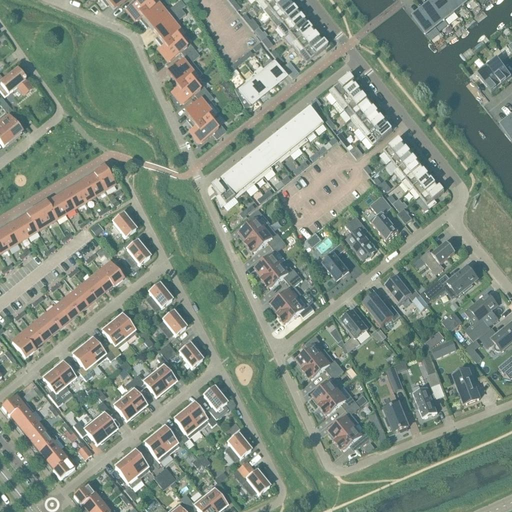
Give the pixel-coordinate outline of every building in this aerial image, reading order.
[(100,0),(107,9),(109,7),(113,13),(128,0),(100,0)] [(145,11),(155,3),(152,0),(136,0),(138,2),(127,10),(137,23),(139,21),(148,14),(145,11)] [(181,11),(185,8),(180,2),(169,12),(159,0),(158,0),(155,3),(145,11),(148,14),(139,21),(147,30),(149,29),(153,34),(169,21),(165,15),(167,14),(171,19),(181,11)] [(259,0),(256,3),(263,11),(277,0),(259,0)] [(289,5),(286,1),(285,0),(277,0),(263,11),(270,20),(289,5),(289,4),(289,5)] [(436,0),(431,4),(445,22),(455,15),(443,0),(436,0)] [(443,0),(455,15),(464,7),(458,0),(443,0)] [(428,7),(422,12),(436,30),(445,22),(431,4),(430,3),(427,6),(428,7)] [(232,7),(237,13),(241,10),(236,4),(232,7)] [(270,20),(277,29),(296,14),(293,9),(292,9),(289,5),(290,5),(289,5),(270,20)] [(176,25),(185,17),(181,11),(171,19),(176,25)] [(422,12),(412,20),(426,38),(436,30),(422,12)] [(277,29),(284,38),(303,22),(300,18),(299,18),(296,14),(297,14),(296,14),(277,29)] [(250,22),(245,16),(241,19),(246,25),(250,22)] [(173,46),(183,38),(169,21),(153,34),(157,39),(155,40),(162,49),(171,43),(173,46)] [(251,21),(250,22),(246,25),(253,33),(258,29),(251,21)] [(291,47),(311,31),(307,27),(306,27),(303,23),(304,23),(303,22),(284,38),(288,35),(295,44),(291,47)] [(291,47),(299,56),(318,40),(314,35),(314,36),(311,32),(311,31),(291,47)] [(256,36),(261,43),(264,39),(260,33),(256,36)] [(185,60),(195,52),(183,38),(173,46),(171,43),(162,49),(160,51),(170,64),(181,55),(185,60)] [(264,39),(261,43),(266,49),(268,51),(271,48),(269,46),(264,39)] [(299,56),(306,65),(327,48),(323,43),(321,45),(318,41),(318,40),(299,56)] [(259,45),(253,50),(256,54),(262,49),(259,45)] [(511,55),(511,49),(503,57),(506,60),(511,55)] [(279,57),(274,51),(270,54),(275,60),(279,57)] [(506,60),(503,57),(498,51),(492,56),(497,62),(487,69),(502,87),(511,79),(500,65),(506,60)] [(192,64),(199,58),(195,52),(185,60),(189,66),(187,68),(182,63),(166,76),(170,81),(168,83),(176,92),(183,86),(186,89),(197,81),(202,76),(192,64)] [(244,63),(250,58),(247,55),(241,60),(244,63)] [(280,66),(284,63),(279,57),(275,60),(280,66)] [(241,60),(235,64),(238,68),(244,63),(241,60)] [(274,64),(265,71),(277,86),(286,78),(274,64)] [(282,69),(292,81),(296,78),(286,66),(282,69)] [(469,79),(474,85),(480,81),(492,95),(502,87),(487,69),(485,67),(469,79)] [(230,68),(224,73),(227,77),(233,72),(230,68)] [(254,76),(268,93),(277,86),(265,71),(256,78),(254,76)] [(17,73),(0,86),(0,93),(4,99),(18,88),(24,95),(24,96),(31,90),(25,83),(25,82),(24,81),(17,73)] [(254,76),(245,83),(259,100),(268,93),(254,76)] [(337,103),(356,88),(353,84),(355,83),(350,77),(330,94),(337,103)] [(199,103),(208,95),(197,81),(186,89),(183,86),(176,92),(173,94),(183,106),(194,98),(199,103)] [(225,91),(229,87),(226,82),(221,86),(225,91)] [(250,108),(259,100),(245,83),(234,91),(244,110),(249,106),(250,108)] [(344,112),(363,97),(363,96),(363,97),(360,93),(356,88),(337,103),(344,112)] [(205,107),(213,101),(208,95),(199,103),(184,115),(188,121),(186,122),(193,131),(201,125),(204,128),(214,120),(205,107)] [(351,121),(371,106),(370,105),(370,106),(367,102),(363,97),(344,112),(351,121)] [(0,100),(0,106),(4,112),(9,108),(1,99),(0,100)] [(358,130),(378,115),(374,110),(373,110),(370,106),(371,106),(351,121),(358,130)] [(324,114),(319,108),(316,111),(321,117),(324,114)] [(303,118),(315,133),(324,126),(312,111),(303,118)] [(22,134),(6,115),(0,119),(0,126),(13,142),(19,137),(18,137),(22,134)] [(378,115),(358,130),(366,139),(385,123),(381,119),(378,115)] [(333,132),(336,129),(327,116),(323,120),(333,132)] [(303,118),(294,126),(308,143),(306,140),(315,133),(303,118)] [(191,133),(201,145),(212,137),(216,142),(226,134),(214,120),(204,128),(201,125),(193,131),(191,133)] [(511,143),(511,123),(510,121),(500,129),(511,143)] [(385,124),(385,123),(366,139),(373,148),(392,133),(388,127),(388,128),(385,124)] [(13,142),(0,126),(0,145),(3,149),(6,146),(7,147),(13,142)] [(299,150),(308,143),(294,126),(285,133),(299,150)] [(285,133),(276,140),(290,157),(299,150),(285,133)] [(347,150),(351,147),(341,134),(337,137),(347,150)] [(338,143),(335,139),(329,144),(332,148),(338,143)] [(281,164),(290,157),(276,140),(267,147),(281,164)] [(403,146),(399,141),(384,154),(391,163),(407,150),(406,150),(403,147),(403,146)] [(273,171),(271,169),(279,162),(281,165),(281,164),(267,147),(258,154),(272,172),(273,171)] [(324,148),(317,154),(320,158),(327,152),(324,148)] [(413,159),(410,156),(411,155),(407,150),(391,163),(398,171),(394,174),(394,175),(414,159),(413,159)] [(357,162),(360,159),(355,152),(352,155),(357,162)] [(250,161),(264,179),(272,172),(258,154),(250,161)] [(317,154),(310,159),(313,163),(320,158),(317,154)] [(420,168),(417,164),(418,164),(414,159),(394,175),(402,184),(421,168),(420,168)] [(250,161),(241,169),(255,186),(264,179),(250,161)] [(302,172),(308,167),(305,163),(299,168),(302,172)] [(368,176),(372,173),(367,167),(363,170),(368,176)] [(299,168),(293,173),(296,177),(302,172),(299,168)] [(424,173),(421,169),(421,168),(402,184),(409,193),(428,177),(424,172),(424,173)] [(232,176),(246,193),(255,186),(241,169),(232,176)] [(94,176),(105,193),(114,187),(104,170),(94,176)] [(89,180),(85,183),(95,199),(105,193),(94,176),(88,179),(89,180)] [(232,176),(223,183),(237,200),(246,193),(232,176)] [(287,177),(281,182),(284,186),(290,181),(287,177)] [(435,186),(434,185),(435,185),(431,181),(428,178),(428,177),(409,193),(413,190),(420,198),(435,186)] [(382,185),(377,179),(373,182),(378,188),(382,185)] [(284,186),(281,182),(275,187),(278,191),(284,186)] [(95,199),(85,183),(75,189),(85,205),(95,199)] [(223,184),(219,187),(218,185),(213,189),(219,197),(216,199),(221,210),(235,199),(237,200),(223,183),(223,184)] [(378,188),(383,194),(387,191),(382,185),(378,188)] [(420,198),(430,211),(437,205),(434,202),(444,194),(440,189),(438,190),(435,186),(420,198)] [(75,189),(66,195),(75,211),(85,205),(75,189)] [(270,192),(263,197),(267,201),(273,196),(270,192)] [(75,211),(66,195),(56,200),(66,217),(75,211)] [(267,201),(263,197),(257,202),(261,206),(267,201)] [(396,203),(391,197),(387,200),(392,206),(396,203)] [(387,244),(399,235),(384,216),(392,210),(382,198),(370,208),(377,217),(369,223),(387,244)] [(51,202),(45,205),(56,223),(66,217),(56,200),(52,203),(51,202)] [(401,209),(396,203),(392,206),(397,212),(401,209)] [(487,204),(471,217),(476,224),(486,215),(494,225),(507,214),(499,204),(491,210),(487,204)] [(56,223),(45,205),(36,211),(47,228),(56,223)] [(252,206),(246,211),(249,215),(255,210),(252,206)] [(36,211),(27,216),(37,234),(47,228),(36,211)] [(240,216),(243,220),(249,215),(246,211),(240,216)] [(397,217),(405,227),(412,221),(404,211),(397,217)] [(265,230),(257,222),(263,217),(258,212),(248,220),(252,225),(239,235),(241,237),(240,238),(246,246),(245,246),(245,247),(269,227),(265,230)] [(18,223),(27,240),(37,234),(27,216),(21,220),(22,221),(18,223)] [(113,225),(125,241),(135,233),(131,227),(132,226),(125,217),(124,218),(123,217),(113,225)] [(351,250),(352,249),(363,263),(366,261),(367,262),(371,260),(374,256),(373,255),(375,253),(363,238),(368,234),(356,219),(345,228),(354,238),(347,243),(349,245),(348,246),(351,250)] [(8,229),(18,246),(27,240),(18,223),(8,229)] [(511,224),(501,233),(509,243),(511,240),(511,224)] [(96,237),(102,233),(97,227),(91,232),(96,237)] [(277,236),(269,227),(245,247),(252,255),(253,253),(255,255),(267,245),(271,250),(282,241),(277,236)] [(480,228),(476,232),(480,237),(484,233),(480,228)] [(0,234),(0,238),(8,251),(18,246),(8,229),(0,234)] [(293,240),(296,240),(297,239),(294,232),(289,236),(293,240)] [(313,252),(313,253),(316,258),(333,244),(327,237),(323,240),(318,234),(306,244),(313,252)] [(0,256),(8,251),(0,238),(0,256)] [(282,241),(271,250),(276,255),(286,247),(282,241)] [(133,242),(124,249),(126,252),(130,249),(130,250),(135,246),(133,242)] [(306,243),(301,247),(303,253),(309,248),(306,243)] [(138,246),(137,244),(135,246),(130,250),(127,253),(127,254),(123,257),(131,267),(131,268),(136,264),(139,268),(149,260),(145,254),(146,253),(139,245),(138,246)] [(440,267),(455,255),(447,244),(432,256),(429,253),(430,253),(429,252),(421,259),(435,277),(444,270),(443,270),(440,267)] [(322,266),(337,284),(349,274),(336,259),(346,251),(341,245),(330,255),(332,258),(322,266)] [(103,249),(97,254),(100,259),(103,257),(106,260),(110,258),(107,254),(103,249)] [(281,266),(273,257),(255,271),(257,273),(256,274),(262,281),(261,282),(285,263),(285,262),(281,266)] [(293,272),(285,263),(261,282),(268,290),(270,289),(271,290),(284,280),(288,285),(298,277),(293,271),(293,272)] [(101,273),(114,289),(123,282),(110,266),(101,273)] [(471,286),(477,282),(467,269),(443,289),(438,282),(420,297),(427,306),(445,291),(452,300),(457,297),(458,297),(463,293),(464,295),(473,288),(471,286)] [(101,273),(92,280),(104,295),(108,292),(109,293),(114,289),(101,273)] [(302,282),(298,277),(288,285),(292,291),(302,282)] [(411,295),(397,278),(384,288),(399,307),(409,299),(421,314),(429,308),(427,306),(420,297),(415,292),(411,295)] [(83,287),(95,302),(104,295),(92,280),(83,287)] [(421,286),(416,291),(420,296),(425,292),(421,286)] [(74,294),(85,308),(86,309),(95,302),(83,287),(74,294)] [(163,309),(163,310),(172,303),(171,302),(172,301),(165,292),(164,293),(159,287),(151,294),(154,298),(149,302),(158,313),(163,309)] [(302,298),(297,302),(289,292),(271,307),(273,309),(272,309),(278,317),(277,318),(302,298)] [(65,301),(77,316),(86,309),(85,308),(74,294),(65,301)] [(488,295),(464,314),(468,319),(473,315),(481,325),(467,336),(473,344),(490,330),(489,328),(498,321),(491,313),(498,307),(495,304),(496,304),(491,297),(490,298),(488,295)] [(392,308),(388,312),(375,296),(369,301),(363,306),(381,329),(392,321),(394,324),(401,318),(392,308)] [(286,324),(287,326),(300,316),(303,320),(314,312),(302,298),(277,318),(284,326),(286,324)] [(56,309),(67,322),(68,324),(77,316),(65,301),(56,309)] [(455,304),(450,308),(454,313),(459,309),(455,304)] [(47,316),(59,331),(68,324),(67,322),(56,309),(47,316)] [(344,346),(348,355),(360,345),(356,341),(368,332),(353,314),(349,317),(347,315),(342,320),(343,322),(341,323),(347,330),(346,331),(350,335),(351,335),(354,339),(344,346)] [(160,320),(156,315),(147,323),(151,328),(160,320)] [(172,335),(175,339),(186,330),(181,325),(182,324),(175,315),(174,316),(173,315),(163,323),(163,324),(159,328),(167,338),(168,339),(172,335)] [(454,315),(451,317),(460,327),(462,324),(454,315)] [(39,323),(49,336),(51,338),(59,331),(47,316),(39,323)] [(117,320),(111,324),(127,344),(137,336),(122,317),(118,321),(117,320)] [(451,317),(442,324),(450,335),(460,327),(451,317)] [(39,323),(30,330),(42,345),(51,338),(49,336),(39,323)] [(117,351),(127,344),(111,324),(105,329),(106,330),(102,333),(111,345),(107,349),(115,360),(121,356),(117,351)] [(491,332),(481,341),(487,349),(494,344),(496,347),(495,348),(495,350),(495,352),(497,353),(499,353),(500,352),(502,354),(511,345),(511,325),(496,338),(491,332)] [(21,337),(34,353),(39,349),(38,348),(42,345),(30,330),(21,337)] [(371,336),(379,346),(384,342),(378,334),(376,332),(371,336)] [(381,332),(378,334),(384,342),(386,339),(381,332)] [(25,360),(34,353),(21,337),(12,345),(25,360)] [(146,337),(141,341),(148,350),(153,346),(146,337)] [(302,373),(303,373),(327,354),(319,345),(320,344),(315,339),(305,347),(309,352),(297,362),(298,364),(297,365),(303,373),(302,373)] [(425,345),(430,351),(437,344),(433,339),(425,345)] [(88,343),(82,348),(97,367),(107,360),(110,364),(115,360),(107,349),(102,353),(92,341),(88,344),(88,343)] [(469,348),(464,352),(470,359),(474,356),(474,352),(480,348),(476,342),(469,348)] [(437,349),(441,358),(456,352),(452,343),(437,349)] [(159,353),(162,358),(172,350),(168,345),(159,353)] [(192,371),(202,363),(197,357),(198,356),(192,348),(190,349),(190,347),(179,356),(186,365),(183,367),(187,372),(190,369),(192,371)] [(92,372),(97,367),(82,348),(76,353),(76,354),(73,357),(82,369),(77,373),(86,384),(93,378),(93,377),(93,376),(93,375),(93,374),(93,373),(92,372)] [(162,358),(166,362),(176,355),(172,350),(162,358)] [(311,380),(312,382),(325,371),(329,377),(339,368),(335,363),(334,363),(327,354),(303,373),(309,382),(311,380)] [(504,376),(506,375),(511,380),(511,379),(511,357),(498,369),(504,376)] [(151,373),(151,374),(166,393),(173,388),(172,387),(176,384),(166,372),(171,369),(162,358),(158,361),(160,364),(157,366),(157,369),(159,372),(154,376),(151,373)] [(429,358),(422,361),(429,377),(436,375),(429,358)] [(52,372),(68,391),(66,388),(75,381),(63,365),(59,368),(58,367),(52,372)] [(344,374),(339,368),(329,377),(333,382),(344,374)] [(394,394),(403,391),(395,370),(386,374),(394,394)] [(46,377),(47,378),(43,381),(53,393),(48,397),(58,409),(63,405),(58,399),(68,391),(52,372),(46,377)] [(480,401),(468,372),(454,378),(465,407),(480,401)] [(161,398),(166,393),(151,374),(142,381),(138,377),(133,381),(142,392),(146,388),(156,400),(160,397),(161,398)] [(440,386),(436,375),(429,377),(427,378),(431,389),(440,386)] [(127,393),(121,398),(137,417),(143,412),(142,411),(146,408),(137,396),(142,392),(133,381),(125,387),(125,388),(125,389),(124,389),(124,390),(125,390),(125,391),(125,392),(127,393)] [(338,393),(330,384),(313,398),(314,400),(313,401),(319,408),(319,409),(338,393)] [(106,400),(99,390),(94,394),(102,404),(106,400)] [(436,405),(433,396),(431,397),(428,390),(413,396),(416,405),(414,406),(416,412),(419,411),(423,421),(437,415),(434,406),(436,405)] [(26,397),(22,401),(26,405),(37,396),(33,391),(26,397)] [(219,396),(214,391),(204,399),(216,414),(226,406),(225,405),(226,404),(220,395),(219,396)] [(355,404),(351,398),(346,402),(338,393),(319,409),(325,417),(327,416),(328,417),(341,407),(345,412),(355,404)] [(9,418),(26,405),(22,401),(18,396),(2,409),(9,418)] [(121,398),(123,401),(114,408),(126,424),(130,421),(131,422),(137,417),(121,398)] [(235,406),(232,401),(226,406),(226,407),(230,413),(234,410),(235,406)] [(92,421),(107,441),(113,436),(113,435),(116,432),(107,420),(112,416),(102,404),(96,408),(101,414),(92,421)] [(345,412),(349,417),(329,434),(330,435),(329,436),(335,444),(335,445),(359,425),(351,416),(360,409),(355,404),(345,412)] [(403,415),(399,406),(394,408),(392,404),(384,407),(386,411),(384,412),(387,419),(385,420),(388,428),(391,427),(394,435),(400,432),(401,434),(407,432),(406,430),(409,429),(405,420),(405,419),(403,415),(404,415),(403,414),(403,415)] [(33,414),(26,405),(9,418),(9,419),(10,418),(12,420),(11,421),(15,426),(16,426),(17,427),(33,414)] [(189,409),(183,414),(199,433),(208,425),(212,429),(217,425),(211,418),(206,422),(194,407),(190,410),(189,409)] [(18,428),(17,428),(21,434),(22,433),(25,436),(40,423),(37,425),(31,417),(33,414),(17,427),(18,428)] [(184,445),(199,433),(183,414),(177,418),(178,419),(174,423),(185,436),(180,440),(184,445)] [(375,416),(368,419),(375,433),(381,430),(375,416)] [(101,446),(107,441),(92,421),(82,429),(78,424),(73,428),(82,439),(87,436),(97,448),(101,445),(101,446)] [(48,432),(40,423),(25,436),(27,439),(26,439),(30,445),(31,444),(32,445),(48,432)] [(366,434),(359,425),(335,445),(341,453),(343,451),(344,453),(351,447),(356,452),(371,439),(367,434),(366,434)] [(229,440),(240,431),(235,426),(224,435),(229,440)] [(160,433),(154,437),(169,457),(179,449),(164,430),(160,434),(160,433)] [(33,446),(32,447),(36,452),(37,451),(39,454),(52,444),(45,435),(48,433),(48,432),(32,445),(33,446)] [(148,443),(144,446),(159,465),(169,457),(154,437),(148,442),(148,443)] [(231,450),(226,453),(226,454),(227,454),(235,464),(237,462),(238,462),(239,461),(240,461),(250,453),(249,452),(250,451),(244,443),(243,443),(238,438),(228,446),(231,450)] [(60,453),(52,444),(39,454),(42,457),(41,458),(45,463),(46,462),(47,463),(60,453)] [(371,445),(365,449),(369,453),(375,450),(371,445)] [(84,448),(81,451),(78,453),(85,462),(92,457),(84,448)] [(60,453),(47,463),(48,464),(47,465),(53,473),(67,462),(60,453)] [(149,473),(135,454),(131,457),(130,456),(124,461),(139,481),(149,473)] [(127,486),(137,478),(139,481),(124,461),(118,466),(119,467),(115,470),(127,486)] [(74,471),(67,462),(53,473),(60,482),(74,471)] [(244,480),(253,473),(246,464),(237,472),(244,480)] [(166,470),(159,475),(169,487),(174,484),(176,482),(166,470)] [(217,487),(227,479),(223,474),(214,482),(217,485),(217,487)] [(259,498),(269,489),(264,484),(265,483),(258,474),(257,475),(256,474),(246,482),(247,483),(245,484),(245,485),(242,487),(251,497),(250,497),(251,498),(256,494),(259,498)] [(159,475),(153,480),(163,492),(169,487),(159,475)] [(90,485),(74,498),(81,507),(97,494),(90,485)] [(204,501),(213,511),(223,511),(227,508),(220,500),(225,496),(217,487),(217,485),(212,489),(214,493),(204,501)] [(129,488),(124,492),(132,501),(136,497),(129,488)] [(93,511),(105,503),(97,494),(81,507),(81,508),(82,507),(84,510),(83,510),(84,511),(93,511)] [(197,511),(213,511),(204,501),(202,497),(192,505),(190,503),(185,506),(189,511),(195,511),(197,511)] [(112,511),(105,503),(93,511),(112,511)] [(182,503),(170,511),(189,511),(185,506),(182,503)]
